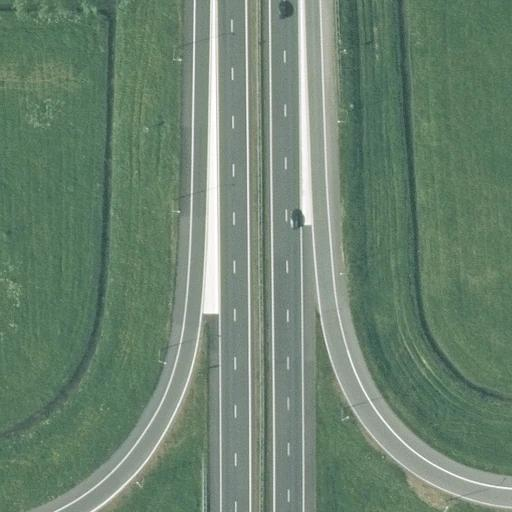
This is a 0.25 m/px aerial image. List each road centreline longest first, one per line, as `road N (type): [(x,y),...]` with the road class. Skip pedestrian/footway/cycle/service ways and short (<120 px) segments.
road 1 (motorway): [(511,500),(423,469),(368,417),(346,374),(324,274),(311,0)]
road 2 (motorway): [(201,0),(195,284),(185,368),(135,462),(79,511)]
road 3 (motorway): [(287,511),(282,0)]
road 4 (motorway): [(230,0),(232,511)]
